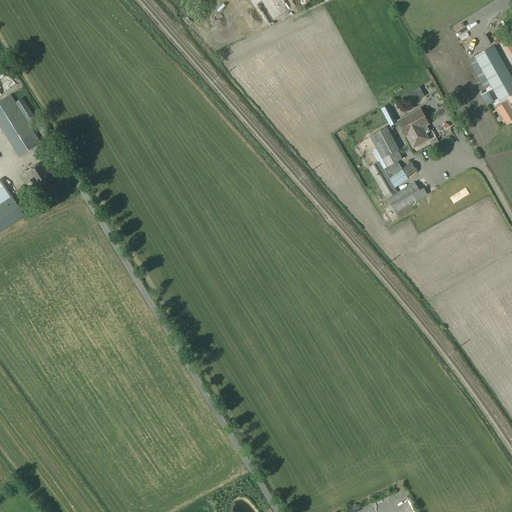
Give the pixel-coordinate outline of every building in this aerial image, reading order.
[(299,9),(294,0),(280,0),(288,15),(299,9)] [(471,34),(465,37),(471,50),(477,47),(471,34)] [(511,80),(493,47),(474,57),(500,103),(506,99),(508,98),(511,95),(511,80)] [(481,98),(486,107),(492,103),(487,95),(481,98)] [(10,96),(0,101),(0,127),(19,157),(40,143),(28,125),(35,120),(22,99),(15,103),(10,96)] [(511,107),(508,102),(497,109),(506,124),(511,120),(511,107)] [(419,109),(397,120),(405,136),(412,148),(427,140),(421,128),(427,124),(419,109)] [(387,116),(383,110),(377,113),(381,120),(387,116)] [(385,130),(370,138),(387,169),(402,161),(385,130)] [(379,161),(367,168),(395,214),(427,195),(423,188),(419,190),(414,183),(397,192),(379,161)] [(42,162),(19,176),(25,185),(30,182),(39,196),(65,179),(59,169),(50,175),(42,162)] [(399,163),(386,171),(391,179),(395,176),(399,183),(408,178),(408,179),(418,174),(412,163),(402,169),(399,163)] [(0,230),(19,221),(0,185),(0,230)] [(62,210),(47,217),(52,228),(67,222),(62,210)] [(383,327),(334,346),(364,418),(376,413),(374,409),(398,399),(397,397),(406,393),(404,390),(408,388),(383,327)] [(254,340),(221,353),(262,450),(272,446),(269,439),(281,434),(274,420),(277,419),(275,414),(284,410),(254,340)] [(380,491),(389,488),(379,463),(367,468),(377,494),(362,500),(363,502),(371,499),(374,506),(384,502),(380,491)] [(338,511),(335,506),(334,502),(331,504),(330,496),(326,489),(327,494),(321,495),(322,510),(316,498),(308,499),(309,510),(310,511),(338,511)]
